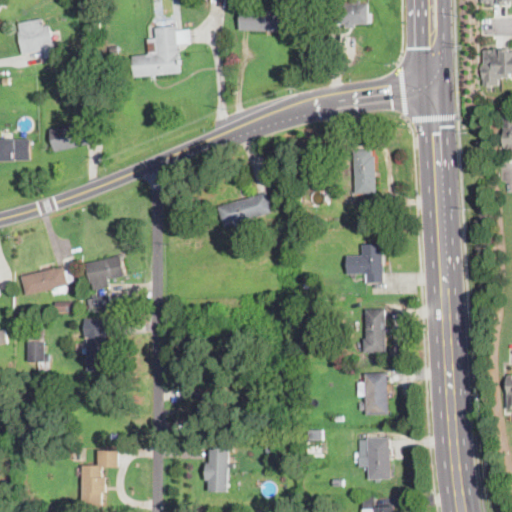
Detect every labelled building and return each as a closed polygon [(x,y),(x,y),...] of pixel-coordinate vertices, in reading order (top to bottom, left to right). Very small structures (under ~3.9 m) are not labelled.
[(369,3),(369,13),(373,13),(373,23),(368,23),(368,24),(356,24),(356,27),(347,27),(347,24),(333,24),(333,3),(369,3)] [(278,31),(240,29),(242,7),(280,9),(278,31)] [(43,18),(44,26),(51,25),(54,42),(62,41),(64,54),(45,57),(44,50),(40,51),(39,48),(22,51),(21,40),(19,30),(21,30),(20,22),(43,18)] [(177,26),(177,30),(191,29),(192,43),(179,44),(181,66),(179,67),(180,73),(136,77),(135,75),(134,55),(150,54),(148,38),(157,38),(156,28),(177,26)] [(511,71),(511,76),(504,75),(504,77),(500,77),(500,84),(485,84),(485,77),(483,77),(483,70),(482,70),(482,64),(484,64),(485,49),(488,49),(488,47),(495,47),(495,46),(501,46),(501,48),(511,48),(511,50),(511,71)] [(511,148),(506,149),(506,147),(504,147),(504,140),(502,140),(502,134),(505,134),(505,128),(504,128),(504,114),(511,114),(511,148)] [(80,146),(56,152),(50,129),(90,120),(91,120),(96,142),(80,146)] [(32,139),(32,160),(19,160),(19,161),(0,161),(0,138),(32,138),(32,139)] [(373,149),(373,156),(376,156),(378,192),(357,193),(356,150),(373,149)] [(227,226),(226,226),(220,206),(268,192),(274,212),(227,226)] [(385,272),(385,282),(366,282),(365,273),(349,274),(348,263),(348,255),(364,255),(363,244),(384,243),(385,272)] [(111,280),(112,282),(112,284),(96,288),(94,282),(91,282),(87,263),(123,255),(127,275),(111,278),(111,280)] [(65,267),(65,269),(66,271),(73,269),(76,281),(69,283),(69,285),(28,295),(23,276),(57,267),(57,269),(65,267)] [(105,306),(97,308),(96,307),(91,308),(89,299),(94,298),(94,296),(110,293),(113,305),(105,306)] [(71,312),(56,312),(56,301),(75,301),(78,301),(78,312),(71,312)] [(377,352),(365,352),(365,338),(368,338),(367,309),(386,308),(388,351),(377,352)] [(108,335),(108,341),(108,350),(110,350),(110,371),(89,371),(89,362),(86,362),(86,360),(88,360),(88,336),(86,336),(86,318),(109,318),(109,335),(108,335)] [(45,328),(46,355),(50,354),(50,371),(40,371),(39,360),(29,360),(29,329),(45,328)] [(4,348),(0,349),(0,330),(4,329),(9,346),(4,348)] [(236,348),(236,353),(217,352),(218,337),(236,338),(236,348)] [(389,392),(390,411),(390,414),(368,415),(368,410),(361,410),(361,403),(367,402),(367,396),(360,397),(359,382),(366,382),(366,373),(388,372),(389,392)] [(259,381),(258,392),(251,391),(251,397),(259,397),(259,409),(243,408),(243,397),(227,397),(227,417),(200,417),(201,389),(218,390),(218,396),(224,396),(224,385),(241,385),(241,381),(259,381)] [(324,440),(308,440),(308,430),(321,430),(324,430),(324,440)] [(392,453),(392,479),(370,479),(370,466),(362,467),(361,441),(369,441),(369,438),(391,437),(392,453)] [(322,440),(322,451),(309,451),(310,440),(322,440)] [(222,450),(221,492),(212,492),(213,450),(222,450)] [(104,465),(104,477),(108,477),(108,490),(108,492),(104,492),(104,504),(85,504),(84,472),(84,465),(104,465)] [(376,506),(376,507),(395,506),(395,511),(364,511),(364,497),(376,497),(376,506)]
